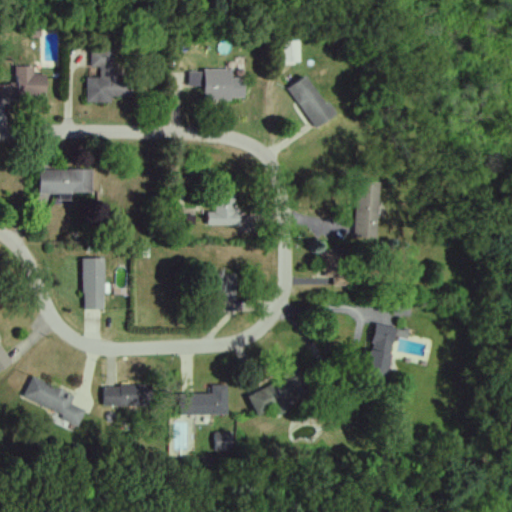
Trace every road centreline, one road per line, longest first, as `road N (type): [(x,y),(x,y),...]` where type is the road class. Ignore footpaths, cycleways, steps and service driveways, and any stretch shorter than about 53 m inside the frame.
road 1 (residential): [(264,156),(284,209),(279,299),(259,329),(224,346),(84,346),(56,325),(29,267),(0,236)]
road 2 (residential): [(0,136),(182,133),(242,143),(264,156)]
